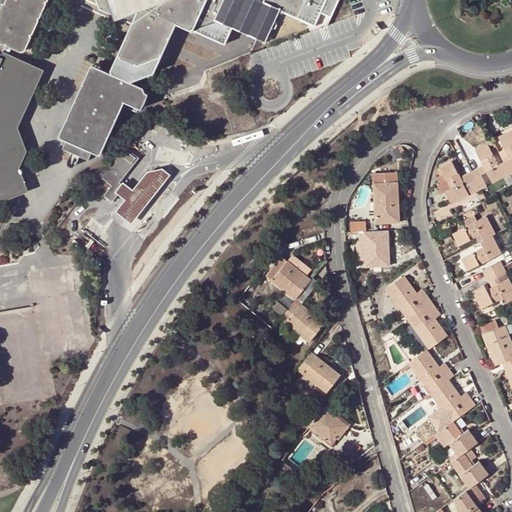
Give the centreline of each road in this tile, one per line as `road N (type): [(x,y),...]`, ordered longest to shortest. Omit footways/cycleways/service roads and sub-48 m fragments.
road 1 (secondary): [(83,440),(149,320),(209,238),(277,159),(372,73)]
road 2 (residential): [(369,152),(337,202),(335,251),(400,511)]
road 3 (residential): [(427,140),(415,185),(421,235),(511,449)]
